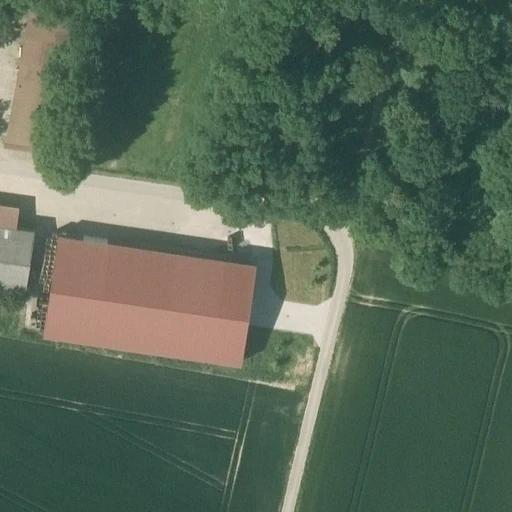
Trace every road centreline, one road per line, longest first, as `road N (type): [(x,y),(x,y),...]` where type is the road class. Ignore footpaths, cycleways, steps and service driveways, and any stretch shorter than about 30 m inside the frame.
road 1 (track): [(342,232),(344,271),(288,511)]
road 2 (track): [(90,182),(299,208),(342,232)]
road 3 (track): [(342,232),(404,0)]
road 4 (track): [(511,256),(415,224),(342,232)]
